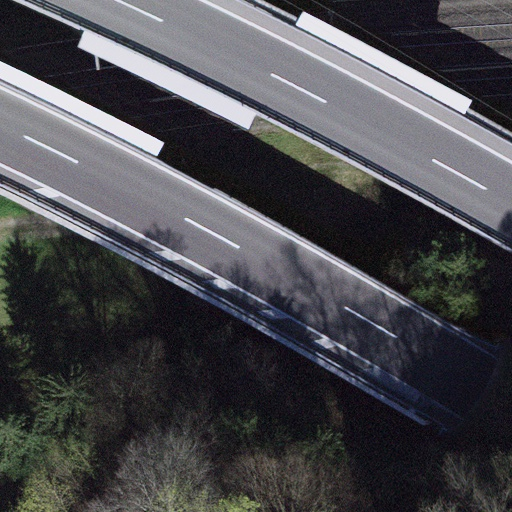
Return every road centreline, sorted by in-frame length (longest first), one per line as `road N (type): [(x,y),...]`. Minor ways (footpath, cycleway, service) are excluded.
road 1 (motorway): [(0,128),(227,241),(511,409)]
road 2 (motorway): [(511,204),(115,0)]
